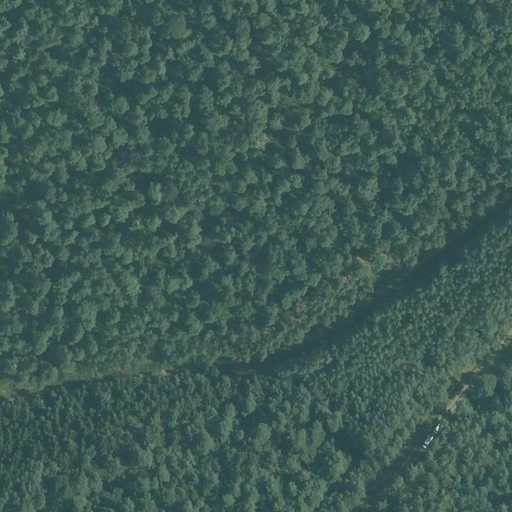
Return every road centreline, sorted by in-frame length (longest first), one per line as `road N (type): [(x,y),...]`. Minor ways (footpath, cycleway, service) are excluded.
road 1 (track): [(0,402),(215,365),(293,343),(347,316),(511,190)]
road 2 (track): [(511,336),(369,511)]
